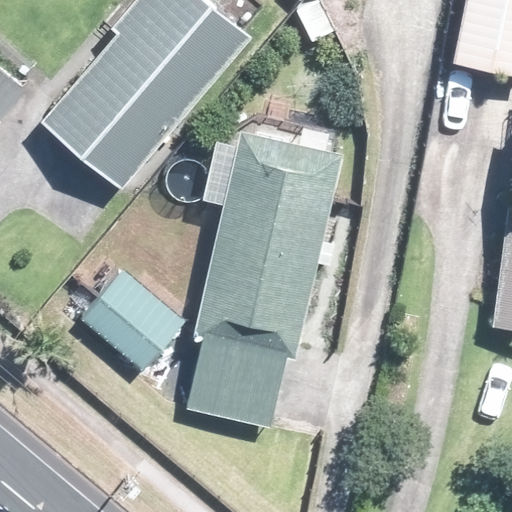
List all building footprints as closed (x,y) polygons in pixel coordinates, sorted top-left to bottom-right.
[(16,9),(25,16),(32,22),(46,0),(18,0),(12,8),(16,9)] [(262,28),(250,17),(230,0),(139,0),(125,17),(130,23),(61,102),(54,109),(132,177),(179,122),(262,28)] [(336,0),(307,0),(305,3),(328,26),(345,8),(336,0)] [(511,0),(455,0),(445,56),(511,68),(511,0)] [(0,117),(31,81),(0,54),(0,117)] [(511,99),(494,238),(485,317),(511,320),(511,99)] [(355,145),(340,141),(255,119),(253,134),(230,128),(229,132),(215,189),(237,194),(205,325),(213,327),(197,398),(280,419),(298,346),(304,348),(340,204),(355,145)] [(191,320),(125,262),(82,310),(147,369),(191,320)]
